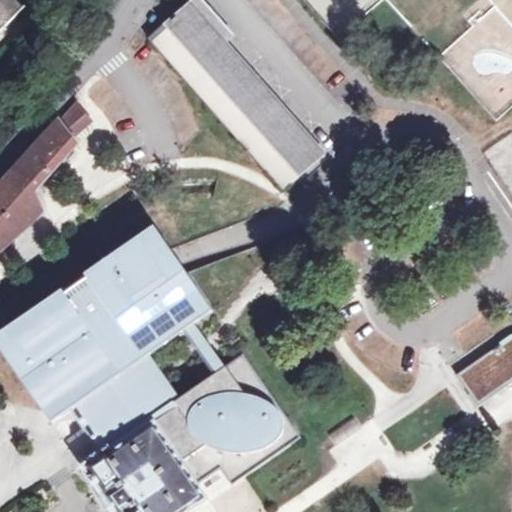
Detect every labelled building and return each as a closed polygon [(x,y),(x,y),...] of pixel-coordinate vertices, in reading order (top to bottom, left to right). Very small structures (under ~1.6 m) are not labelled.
[(0,0),(0,30),(23,8),(14,0),(0,0)] [(207,22),(193,6),(153,40),(285,189),(294,181),(314,163),(325,154),(309,136),(271,94),(207,22)] [(75,104),(61,120),(73,137),(85,124),(88,121),(75,104)] [(73,137),(61,120),(54,127),(0,186),(0,253),(43,215),(35,194),(73,151),(79,145),(73,137)] [(156,421),(199,482),(223,466),(222,464),(229,448),(237,450),(253,451),(263,449),(275,443),(280,438),(283,434),(284,429),(283,419),(281,410),(274,404),(266,398),(259,395),(253,393),(247,393),(228,366),(227,366),(219,372),(177,401),(148,358),(189,329),(197,324),(215,311),(158,225),(89,273),(91,277),(69,292),(66,289),(0,334),(0,340),(45,406),(47,406),(63,405),(71,403),(73,404),(78,409),(91,428),(105,449),(113,444),(116,449),(156,421)] [(219,372),(227,366),(218,353),(197,324),(189,329),(219,372)] [(511,381),(511,336),(491,352),(490,350),(473,361),(474,363),(458,374),(471,393),(469,394),(478,407),(503,390),(502,388),(511,381)] [(245,354),(228,366),(247,393),(253,393),(259,395),(266,398),(274,404),(281,410),(283,419),(284,429),(283,434),(280,438),(275,443),(263,449),(253,451),(237,450),(229,448),(222,464),(223,466),(236,484),(303,437),(245,354)] [(113,444),(105,449),(84,464),(117,511),(185,511),(208,496),(199,482),(156,421),(116,449),(113,444)] [(224,473),(204,480),(210,496),(230,489),(224,473)]
